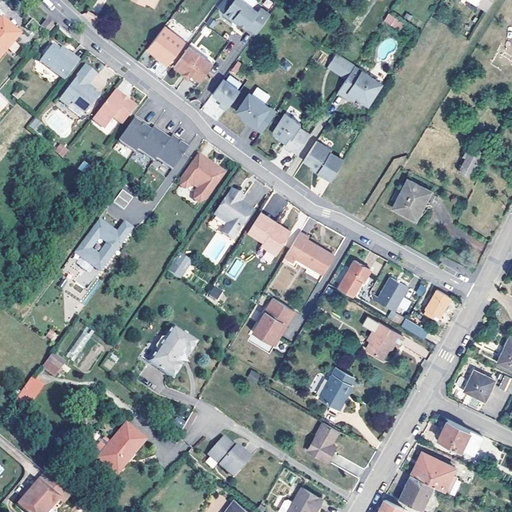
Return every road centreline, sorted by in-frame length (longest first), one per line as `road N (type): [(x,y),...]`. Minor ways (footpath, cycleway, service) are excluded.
road 1 (residential): [(479,295),(312,208),(97,48),(49,0)]
road 2 (residential): [(210,415),(360,505)]
road 3 (residential): [(360,505),(423,393)]
